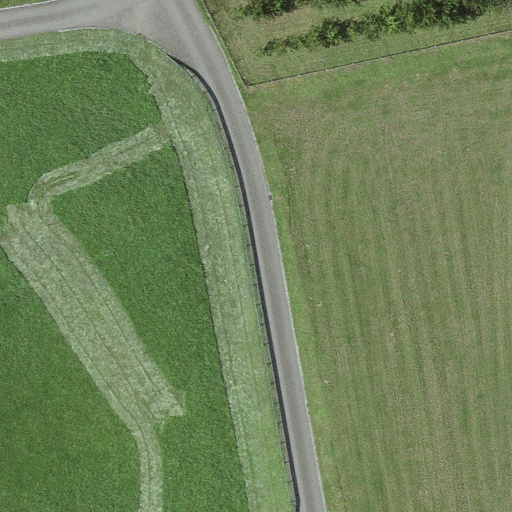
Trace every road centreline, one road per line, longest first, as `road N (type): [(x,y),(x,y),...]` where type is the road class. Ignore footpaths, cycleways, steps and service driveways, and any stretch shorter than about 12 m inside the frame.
road 1 (unclassified): [(162,0),(216,80),(251,170),(309,511)]
road 2 (unclassified): [(132,0),(0,25)]
